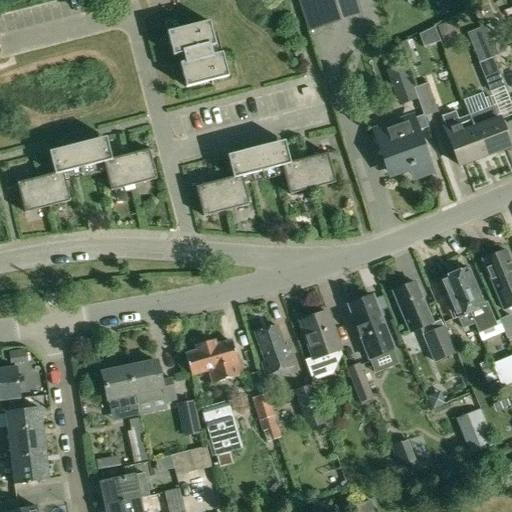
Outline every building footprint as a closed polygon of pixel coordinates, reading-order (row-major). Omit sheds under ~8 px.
[(358,0),(297,0),(309,34),(364,15),(358,0)] [(166,32),(172,56),(184,53),(186,62),(179,64),(185,87),(228,77),(222,53),(211,56),(208,47),(215,45),(209,21),(166,32)] [(457,34),(452,22),(438,27),(442,39),(457,34)] [(480,28),(487,46),(491,57),(504,53),(493,23),(480,28)] [(408,66),(416,63),(408,41),(400,44),(408,66)] [(487,46),(475,51),(480,63),(478,63),(490,91),(503,86),(493,58),(492,58),(491,57),(487,46)] [(405,66),(392,71),(405,106),(418,102),(405,66)] [(420,78),(412,81),(424,117),(437,112),(427,83),(422,85),(420,78)] [(493,108),(468,117),(484,156),(508,147),(493,108)] [(484,156),(468,117),(458,121),(454,111),(441,116),(444,127),(459,166),(484,156)] [(412,119),(376,131),(389,171),(413,163),(416,174),(429,169),(412,119)] [(105,138),(75,145),(83,178),(105,172),(103,163),(111,160),(105,138)] [(284,141),(254,149),(262,181),(284,176),(282,167),(290,163),(284,141)] [(75,145),(48,152),(54,174),(63,174),(65,182),(83,178),(75,145)] [(254,149),(227,156),(233,177),(242,177),(244,186),(262,181),(254,149)] [(148,150),(126,156),(133,185),(156,179),(148,150)] [(327,153),(304,159),(312,189),(335,183),(327,153)] [(133,185),(126,156),(111,160),(103,163),(105,172),(110,191),(133,185)] [(312,189),(304,159),(290,163),(282,167),(284,176),(289,195),(312,189)] [(54,174),(40,178),(47,207),(70,202),(65,182),(63,174),(54,174)] [(233,177),(218,181),(226,211),(249,205),(244,186),(242,177),(233,177)] [(47,207),(40,178),(16,184),(24,213),(47,207)] [(226,211),(218,181),(195,187),(203,217),(226,211)] [(511,261),(510,263),(505,251),(482,261),(503,310),(511,306),(511,261)] [(466,266),(452,273),(478,332),(496,324),(486,301),(482,303),(466,266)] [(478,335),(452,273),(439,278),(454,318),(458,317),(458,318),(462,329),(465,329),(468,339),(478,335)] [(392,292),(409,334),(419,329),(433,363),(453,355),(439,322),(431,325),(414,283),(392,292)] [(347,306),(368,360),(392,351),(372,297),(347,306)] [(299,322),(312,358),(305,361),(312,381),(331,374),(335,367),(330,353),(339,350),(326,312),(299,322)] [(498,320),(506,340),(511,336),(511,322),(509,315),(498,320)] [(255,334),(265,362),(260,364),(264,376),(295,365),(288,345),(283,347),(276,327),(255,334)] [(185,356),(192,376),(206,372),(210,384),(242,374),(231,341),(185,356)] [(10,352),(11,363),(27,362),(26,350),(10,352)] [(156,362),(129,367),(134,395),(150,392),(152,400),(161,398),(163,406),(177,402),(172,377),(161,380),(156,362)] [(346,368),(361,406),(373,400),(358,364),(346,368)] [(496,380),(490,365),(481,368),(487,384),(496,380)] [(134,395),(129,367),(102,373),(110,409),(136,404),(134,395)] [(16,368),(0,369),(0,401),(20,399),(16,368)] [(292,394),(302,430),(321,425),(310,389),(292,394)] [(445,405),(440,392),(427,397),(433,410),(445,405)] [(252,399),(265,443),(281,437),(266,393),(252,399)] [(201,408),(214,456),(242,449),(227,401),(201,408)] [(180,404),(184,429),(196,427),(191,402),(180,404)] [(5,413),(7,431),(41,426),(39,409),(5,413)] [(131,430),(127,430),(134,462),(141,461),(148,459),(139,417),(129,419),(131,430)] [(7,431),(11,457),(44,453),(41,426),(7,431)] [(480,447),(493,444),(489,431),(477,434),(480,447)] [(410,439),(394,445),(410,484),(431,476),(424,457),(418,460),(410,439)] [(194,450),(199,471),(212,468),(206,447),(194,450)] [(194,450),(182,453),(188,474),(199,471),(194,450)] [(44,453),(11,457),(14,484),(48,479),(44,453)] [(170,456),(172,464),(176,477),(188,474),(182,453),(170,456)] [(119,467),(118,457),(94,461),(95,471),(119,467)] [(99,483),(104,505),(139,498),(134,476),(99,483)] [(104,505),(105,511),(141,511),(139,498),(104,505)] [(183,511),(181,500),(173,502),(174,511),(183,511)] [(0,503),(0,511),(15,511),(19,511),(18,501),(0,503)] [(358,511),(376,511),(372,501),(356,506),(358,511)]
